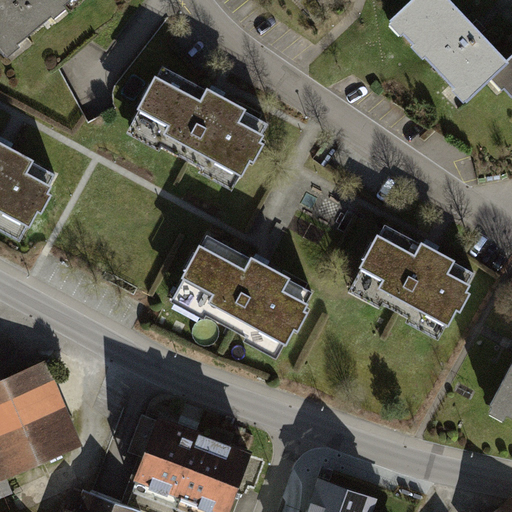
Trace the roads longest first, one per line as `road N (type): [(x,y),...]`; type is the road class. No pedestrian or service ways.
road 1 (tertiary): [(0,284),(220,397),(407,458),(511,482)]
road 2 (residential): [(508,219),(431,179),(246,51),(195,0)]
